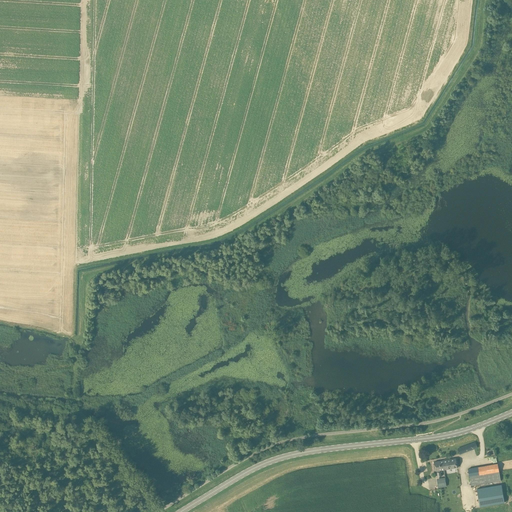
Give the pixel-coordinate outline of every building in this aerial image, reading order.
[(458,448),(457,448),(460,454),(477,447),(475,441),(458,448)] [(435,467),(434,468),(434,471),(436,471),(437,471),(437,472),(440,472),(440,470),(444,469),(457,467),(456,458),(434,462),(435,467)] [(501,481),(498,464),(468,469),(471,487),(501,481)] [(445,479),(437,480),(438,487),(446,486),(445,479)] [(502,484),(477,489),(480,506),(505,502),(502,484)]
